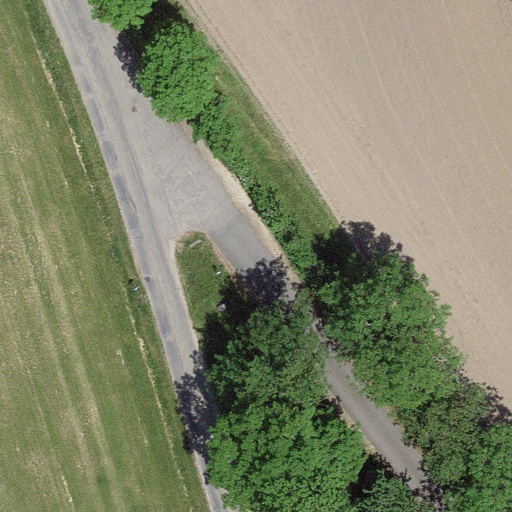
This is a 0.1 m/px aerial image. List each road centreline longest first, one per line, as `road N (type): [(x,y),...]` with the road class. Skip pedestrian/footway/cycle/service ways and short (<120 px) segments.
road 1 (unclassified): [(462,511),(100,79)]
road 2 (tertiary): [(100,79),(230,511)]
